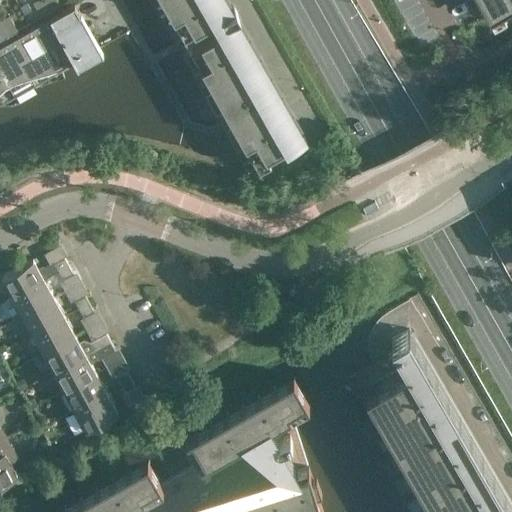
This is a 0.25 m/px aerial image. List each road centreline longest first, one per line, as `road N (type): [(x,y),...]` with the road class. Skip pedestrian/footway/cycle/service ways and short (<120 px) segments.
road 1 (tertiary): [(290,0),(511,395)]
road 2 (unclassified): [(138,216),(258,264),(308,262),(511,153)]
road 3 (tertiary): [(511,308),(341,0)]
road 4 (unclassified): [(405,301),(511,479)]
road 5 (residential): [(158,377),(105,281),(138,216)]
road 6 (residential): [(242,0),(315,129)]
road 7 (unclassified): [(0,240),(50,209),(72,205),(138,216)]
